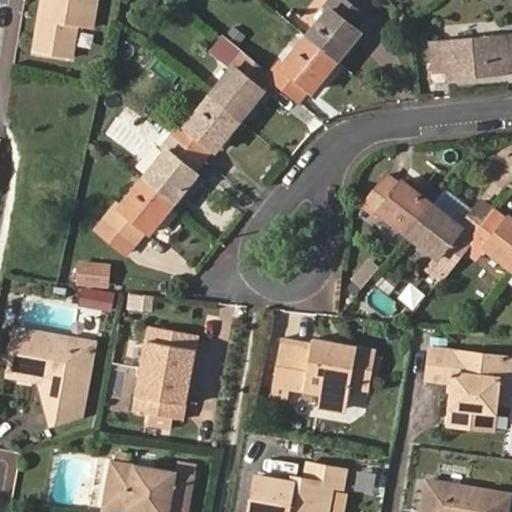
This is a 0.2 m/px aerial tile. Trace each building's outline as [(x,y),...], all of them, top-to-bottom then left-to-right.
[(100,0),(49,0),(40,54),(75,60),(81,26),(95,28),(100,0)] [(330,8),(307,35),(338,59),(360,32),(355,28),(365,15),(346,0),(330,0),(327,5),(330,8)] [(279,61),(269,73),(271,74),(299,98),(308,87),(312,90),(338,59),(307,35),(282,64),(279,61)] [(449,68),(449,75),(509,69),(506,35),(432,42),(435,69),(449,68)] [(235,65),(210,95),(240,120),(265,90),(262,87),(271,74),(269,73),(240,50),(230,61),(235,65)] [(183,120),(173,133),(204,158),(214,146),(217,148),(240,120),(210,95),(187,124),(183,120)] [(168,147),(145,177),(175,202),(198,173),(194,169),(204,158),(173,133),(164,144),(168,147)] [(409,230),(433,201),(405,179),(401,184),(388,174),(365,202),(377,212),(380,207),(409,230)] [(175,202),(145,177),(122,206),(118,203),(109,215),(138,239),(148,228),(152,230),(175,202)] [(483,198),(470,213),(483,224),(495,209),(483,198)] [(436,258),(447,268),(471,239),(483,224),(470,213),(463,225),(433,201),(409,230),(439,255),(436,258)] [(511,264),(511,215),(508,218),(495,209),(483,224),(471,239),(484,249),(487,245),(511,264)] [(441,276),(447,268),(436,258),(430,266),(441,276)] [(111,285),(112,260),(77,259),(76,284),(111,285)] [(376,298),(397,273),(383,262),(363,288),(376,298)] [(414,308),(424,295),(410,284),(400,298),(414,308)] [(86,306),(89,290),(76,289),(74,305),(86,306)] [(10,326),(8,335),(34,340),(43,332),(10,326)] [(179,420),(193,335),(142,327),(129,412),(179,420)] [(2,371),(25,376),(27,368),(38,370),(48,402),(41,404),(47,422),(78,413),(88,349),(62,345),(57,335),(43,332),(34,340),(8,335),(2,371)] [(89,341),(57,335),(62,345),(88,349),(89,341)] [(271,384),(288,387),(320,392),(317,405),(343,410),(347,386),(367,389),(374,349),(311,338),(310,342),(279,338),(271,384)] [(498,404),(504,354),(429,344),(426,377),(447,379),(453,380),(452,391),(449,425),(495,431),(498,404)] [(511,373),(511,355),(504,354),(498,404),(509,406),(511,373)] [(27,368),(25,376),(33,378),(41,404),(48,402),(38,370),(27,368)] [(286,396),(288,387),(271,384),(270,394),(286,396)] [(317,405),(318,393),(292,390),(290,402),(317,405)] [(124,510),(123,511),(187,511),(193,477),(107,462),(100,506),(124,510)] [(326,511),(331,486),(340,488),(343,470),(305,464),(303,481),(292,479),(291,483),(257,477),(251,511),(326,511)] [(422,511),(506,511),(509,493),(427,481),(422,511)]
